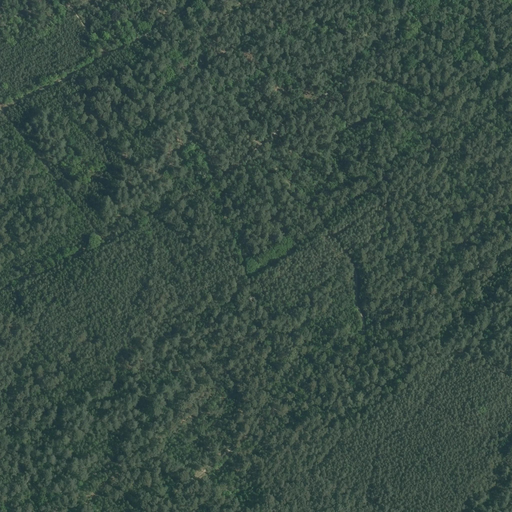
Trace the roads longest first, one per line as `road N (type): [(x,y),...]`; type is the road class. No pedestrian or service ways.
road 1 (track): [(0,105),(102,237),(211,181),(245,272),(511,92)]
road 2 (track): [(366,330),(352,265),(202,80),(205,0)]
road 3 (track): [(211,181),(442,0)]
road 4 (track): [(366,330),(155,511)]
road 5 (track): [(371,511),(374,450),(407,424),(465,346),(511,304)]
road 6 (track): [(511,203),(366,330)]
road 7 (track): [(0,105),(108,52),(72,4)]
